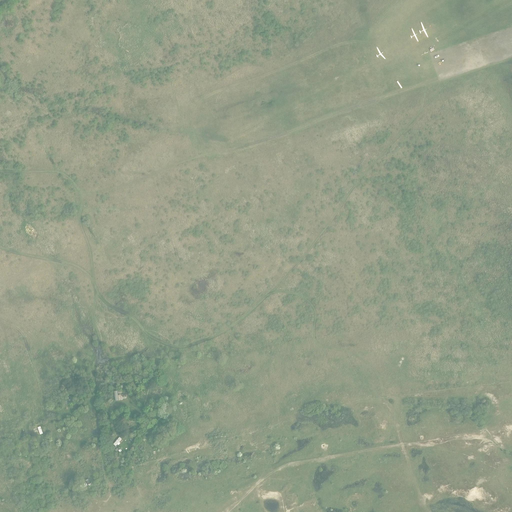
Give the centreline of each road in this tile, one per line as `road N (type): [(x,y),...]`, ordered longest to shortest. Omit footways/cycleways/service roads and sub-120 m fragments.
road 1 (track): [(426,511),(378,376),(352,353),(316,342),(309,302),(271,291),(208,337),(163,344),(100,298),(71,180),(55,171),(0,171)]
road 2 (track): [(487,431),(278,468),(224,511)]
